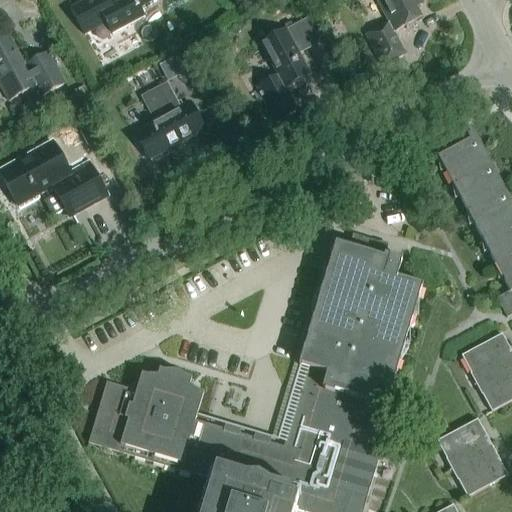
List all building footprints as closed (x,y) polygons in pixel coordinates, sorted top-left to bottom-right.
[(109,0),(85,0),(72,7),(86,34),(105,23),(111,35),(144,17),(139,7),(152,0),(112,0),(111,1),(109,0)] [(375,0),(387,22),(364,34),(381,66),(404,54),(393,32),(421,18),(415,7),(423,3),(421,0),(375,0)] [(260,45),(278,78),(257,89),(276,126),(297,115),(284,90),(310,77),(286,32),(260,45)] [(29,72),(10,34),(0,39),(0,83),(9,100),(37,85),(43,96),(64,84),(52,60),(29,72)] [(394,94),(381,74),(363,85),(377,105),(394,94)] [(142,98),(156,123),(134,135),(149,162),(205,131),(190,104),(181,109),(168,84),(142,98)] [(89,96),(84,88),(73,93),(78,102),(89,96)] [(450,151),(436,159),(508,292),(495,299),(505,319),(511,315),(511,208),(471,133),(447,145),(450,151)] [(69,172),(54,145),(0,175),(19,208),(21,211),(41,200),(39,197),(53,189),(56,195),(43,203),(52,217),(65,210),(70,220),(107,199),(87,163),(69,172)] [(143,376),(138,393),(106,384),(88,447),(212,483),(203,511),(293,511),(294,511),(293,511),(362,511),(379,455),(364,450),(377,405),(385,407),(420,286),(395,278),(400,262),(386,258),(389,247),(351,236),(347,249),(334,246),(299,367),(309,370),(286,449),(197,423),(205,395),(200,393),(191,388),(193,381),(188,380),(178,373),(165,373),(160,371),(158,378),(149,378),(143,376)] [(511,400),(511,356),(501,337),(461,358),(491,412),(511,400)] [(506,478),(475,421),(436,442),(466,499),(506,478)]
